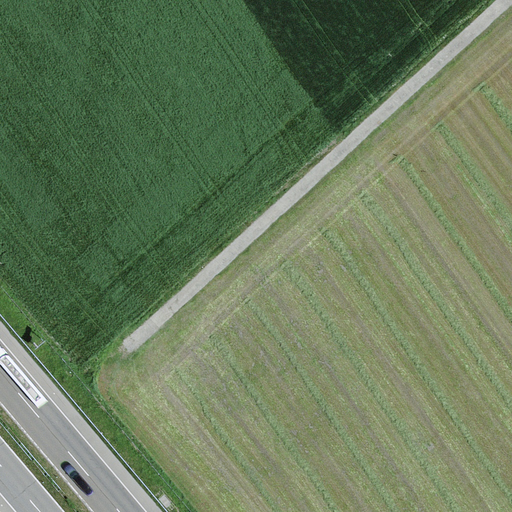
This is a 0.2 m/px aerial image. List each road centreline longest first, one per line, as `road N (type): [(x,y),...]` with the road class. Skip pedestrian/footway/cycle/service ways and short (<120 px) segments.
road 1 (track): [(507,0),(131,347)]
road 2 (motorway): [(119,511),(0,369)]
